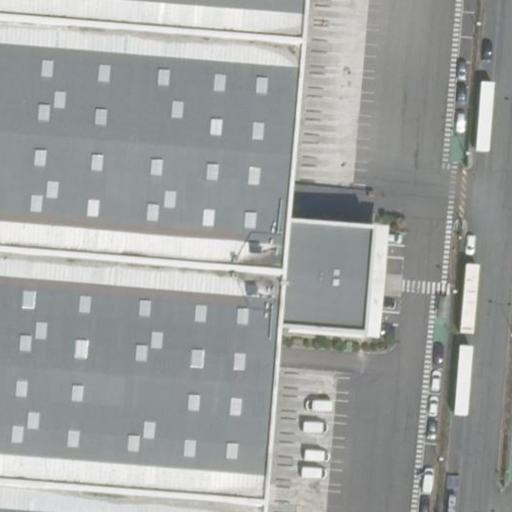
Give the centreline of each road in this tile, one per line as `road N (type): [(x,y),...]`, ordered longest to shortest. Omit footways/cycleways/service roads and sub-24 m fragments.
road 1 (unclassified): [(474,511),(511,51)]
road 2 (unknown): [(428,184),(408,511)]
road 3 (unknown): [(430,0),(428,184),(500,189)]
